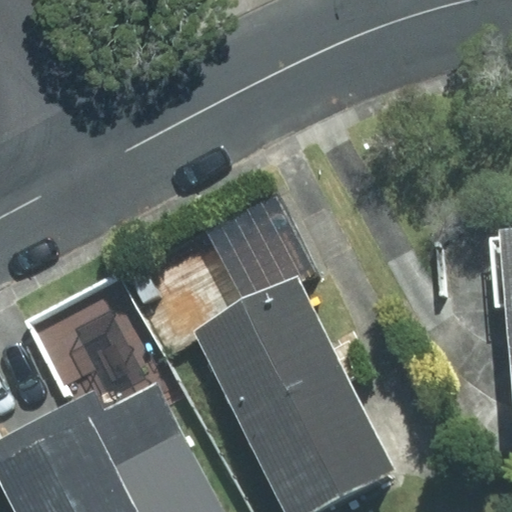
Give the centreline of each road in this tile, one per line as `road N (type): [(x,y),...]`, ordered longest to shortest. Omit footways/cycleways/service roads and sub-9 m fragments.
road 1 (residential): [(83,171),(348,40),(477,0)]
road 2 (residential): [(0,12),(83,171)]
